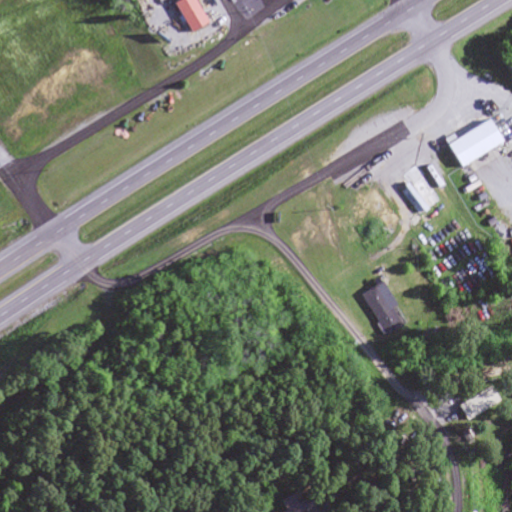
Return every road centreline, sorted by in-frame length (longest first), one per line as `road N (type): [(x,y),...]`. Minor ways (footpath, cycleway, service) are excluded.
road 1 (primary): [(0,320),(502,0)]
road 2 (residential): [(411,8),(446,77),(438,106),(414,125),(130,281),(95,277),(59,231)]
road 3 (primary): [(423,0),(0,269)]
road 4 (residential): [(59,231),(31,197),(39,166),(169,85),(281,0)]
road 5 (residential): [(458,511),(452,461),(433,425),(249,217)]
